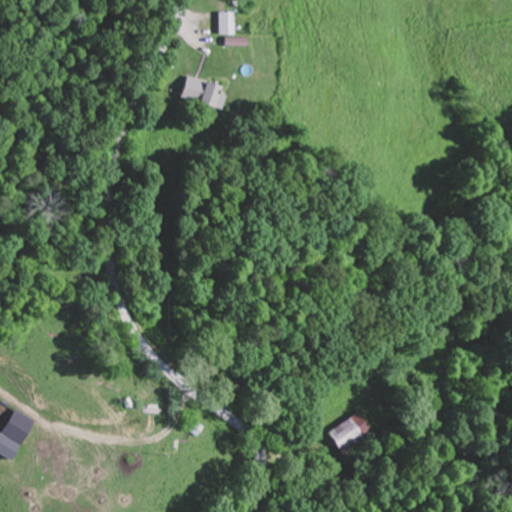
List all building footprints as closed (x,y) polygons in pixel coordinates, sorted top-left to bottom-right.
[(216,35),(229,35),(229,12),(216,12),(216,35)] [(225,90),(186,76),(178,97),(217,112),(225,90)] [(332,442),(353,457),(374,428),(352,413),(332,442)] [(185,430),(194,436),(200,427),(191,422),(185,430)] [(17,447),(0,435),(0,455),(8,461),(17,447)]
